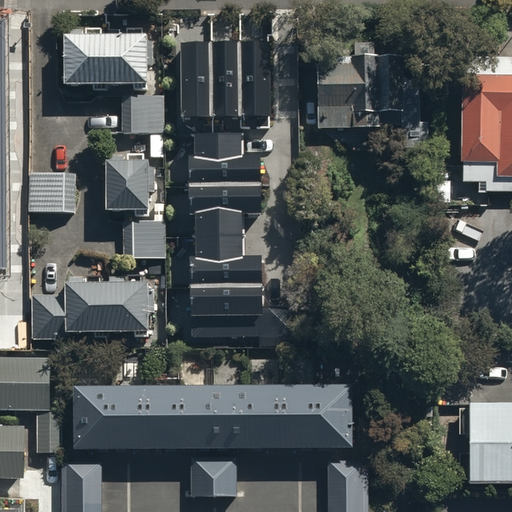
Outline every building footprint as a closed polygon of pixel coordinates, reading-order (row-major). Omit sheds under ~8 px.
[(60,34),(60,83),(145,83),(145,33),(60,34)] [(183,127),(185,325),(269,324),(268,253),(253,253),(252,221),(269,221),(268,148),(251,148),(250,126),(277,126),(276,34),(173,35),(174,127),(183,127)] [(319,69),(320,126),(399,125),(400,153),(427,152),(427,121),(419,122),(418,82),(401,82),(401,55),(351,56),(351,68),(319,69)] [(469,192),(511,190),(511,70),(458,72),(461,177),(468,177),(469,192)] [(164,95),(121,95),(121,131),(164,131),(164,95)] [(146,207),(146,159),(105,159),(105,208),(146,207)] [(28,173),(28,214),(75,213),(75,173),(28,173)] [(124,220),(124,257),(166,257),(166,219),(124,220)] [(148,331),(147,279),(66,279),(66,294),(30,295),(31,341),(66,340),(66,332),(148,331)] [(0,408),(50,411),(52,358),(0,356),(0,408)] [(357,451),(357,390),(78,390),(78,451),(357,451)] [(511,403),(469,404),(470,484),(511,483),(511,403)] [(64,415),(37,415),(36,453),(63,454),(64,415)] [(0,479),(23,479),(22,425),(0,425),(0,479)] [(103,511),(104,462),(62,462),(61,511),(103,511)] [(236,462),(190,462),(190,498),(236,497),(236,462)] [(365,511),(367,464),(333,463),(331,511),(365,511)]
